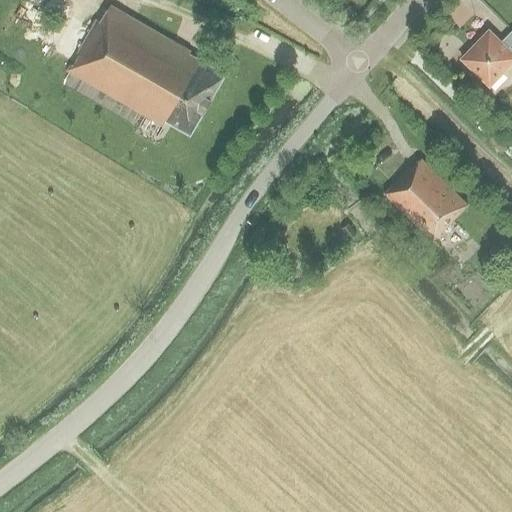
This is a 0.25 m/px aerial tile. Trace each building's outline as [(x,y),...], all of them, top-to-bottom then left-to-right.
[(191,135),(226,75),(190,54),(191,52),(111,5),(101,22),(98,20),(68,71),(164,127),(167,121),(191,135)] [(511,52),(489,30),(461,59),(490,87),(511,65),(511,64),(511,52)] [(508,147),(494,134),(489,139),(502,153),(508,147)] [(352,168),(366,180),(376,169),(362,157),(352,168)] [(433,241),(468,205),(421,159),(411,170),(410,169),(385,193),(433,241)] [(349,240),(357,234),(349,223),(341,229),(349,240)]
